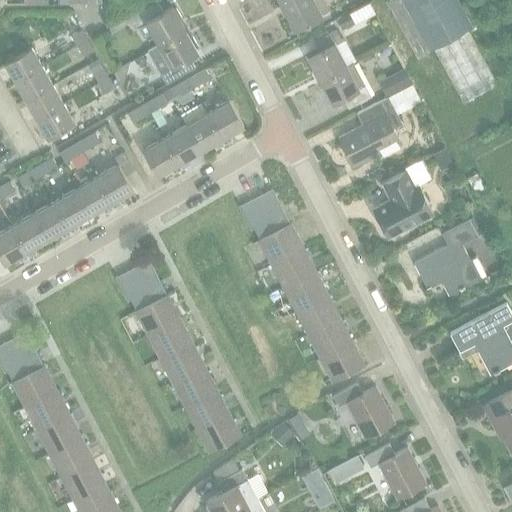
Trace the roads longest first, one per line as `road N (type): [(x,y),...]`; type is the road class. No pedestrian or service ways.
road 1 (residential): [(481,511),(283,133)]
road 2 (residential): [(0,296),(283,133)]
road 3 (residential): [(283,133),(220,0)]
